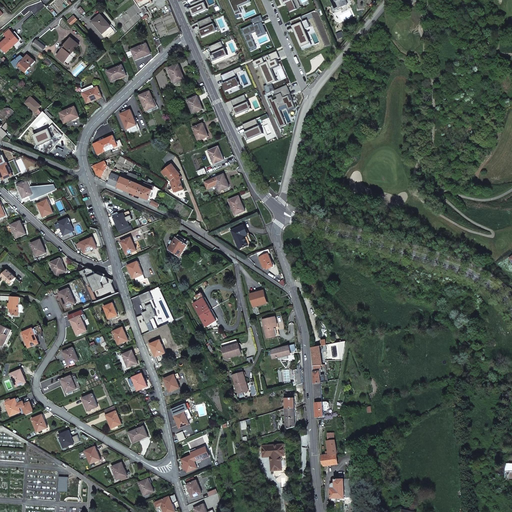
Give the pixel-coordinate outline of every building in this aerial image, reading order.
[(151,0),(135,0),(137,3),(141,9),(152,2),(151,0)] [(204,0),(200,0),(191,4),(193,8),(192,8),(193,10),(191,11),(193,16),(206,11),(203,4),(205,3),(204,0)] [(229,0),(237,19),(240,18),(239,15),(242,13),(239,6),(250,2),(248,0),(229,0)] [(283,0),(285,5),(287,5),(290,12),(297,9),(292,0),(283,0)] [(337,9),(348,4),(345,0),(343,0),(335,4),(337,9)] [(71,24),(77,18),(73,13),(67,19),(71,24)] [(100,13),(92,20),(103,33),(107,31),(108,32),(113,27),(100,13)] [(264,21),(261,15),(252,20),(254,24),(241,30),(251,52),(254,51),(253,49),(257,47),(251,34),(256,32),(258,36),(263,33),(259,24),(264,21)] [(301,16),(290,21),(301,46),(308,42),(303,30),(305,29),(311,27),(307,20),(303,21),(301,16)] [(214,24),(211,17),(199,22),(202,29),(201,29),(202,31),(200,32),(202,37),(215,32),(212,25),(214,24)] [(9,29),(4,34),(8,38),(0,45),(7,53),(22,38),(15,31),(13,33),(9,29)] [(301,46),(303,50),(313,46),(305,29),(303,30),(308,42),(301,46)] [(78,44),(69,37),(61,46),(63,48),(59,52),(66,58),(78,44)] [(46,48),(37,40),(34,44),(43,52),(46,48)] [(221,41),(209,47),(213,54),(212,54),(213,56),(211,57),(213,62),(225,57),(222,50),(225,49),(221,41)] [(132,50),(136,60),(144,57),(151,54),(147,44),(132,50)] [(263,58),(253,62),(255,67),(259,65),(267,85),(271,84),(276,81),(271,69),(279,65),(276,59),(280,58),(277,51),(265,56),(268,62),(265,63),(263,58)] [(20,55),(13,63),(16,67),(18,65),(27,73),(36,63),(28,55),(25,59),(20,55)] [(168,69),(175,84),(185,79),(182,71),(181,72),(178,64),(168,69)] [(107,72),(112,82),(119,79),(119,78),(127,75),(123,65),(107,72)] [(234,70),(221,76),(224,83),(225,85),(224,86),(226,91),(238,86),(236,83),(239,82),(234,70)] [(272,97),(268,99),(281,129),(283,128),(282,126),(286,124),(279,108),(286,104),(288,108),(289,110),(295,107),(294,103),(292,100),(291,100),(289,95),(291,95),(287,85),(274,91),(277,99),(274,100),(272,97)] [(85,97),(87,103),(95,100),(102,97),(98,87),(90,90),(89,88),(82,90),(83,93),(81,94),(83,97),(85,97)] [(140,96),(146,111),(156,107),(153,100),(153,99),(150,92),(140,96)] [(245,95),(232,100),(235,108),(234,108),(235,110),(234,110),(236,116),(249,110),(246,103),(248,102),(245,95)] [(42,106),(32,96),(26,102),(36,112),(42,106)] [(188,101),(193,114),(203,110),(199,101),(197,97),(188,101)] [(5,114),(10,119),(16,112),(11,107),(5,114)] [(60,113),(65,123),(72,120),(80,117),(76,107),(60,113)] [(134,118),(131,110),(121,114),(127,129),(128,129),(130,133),(139,130),(137,125),(136,125),(134,118)] [(246,134),(248,140),(264,134),(260,126),(259,126),(256,119),(244,124),(247,132),(246,132),(245,132),(246,134)] [(193,128),(198,141),(209,136),(205,128),(203,123),(193,128)] [(3,129),(0,132),(0,133),(5,139),(9,135),(3,129)] [(34,135),(38,145),(46,142),(53,139),(49,129),(34,135)] [(98,154),(103,152),(118,146),(118,148),(123,146),(120,140),(116,142),(114,136),(107,139),(93,144),(98,154)] [(218,147),(209,151),(214,164),(224,160),(220,151),(218,147)] [(106,160),(93,165),(98,176),(104,176),(109,165),(106,160)] [(0,173),(3,180),(13,176),(9,167),(7,163),(0,165),(0,173)] [(184,190),(181,180),(181,179),(181,178),(181,177),(180,177),(179,176),(180,175),(172,165),(162,172),(165,176),(167,175),(172,181),(173,183),(171,183),(173,188),(175,188),(176,192),(184,190)] [(108,184),(118,188),(122,178),(114,174),(112,174),(108,184)] [(218,188),(220,191),(230,187),(226,178),(226,179),(224,174),(205,182),(208,189),(214,186),(217,185),(218,188)] [(122,178),(118,188),(131,193),(135,183),(122,178)] [(23,198),(33,194),(30,185),(29,185),(27,181),(18,185),(23,198)] [(137,184),(135,183),(131,193),(139,196),(143,187),(137,184)] [(143,187),(139,196),(149,201),(153,191),(153,190),(154,187),(152,185),(145,183),(143,187)] [(229,200),(235,215),(245,211),(242,203),(239,196),(229,200)] [(43,217),(53,213),(50,204),(49,204),(48,200),(38,204),(43,217)] [(112,215),(119,231),(119,230),(121,234),(132,229),(131,225),(129,226),(126,217),(125,218),(123,213),(119,215),(118,212),(112,215)] [(64,236),(74,231),(71,222),(70,223),(68,218),(59,223),(64,236)] [(22,225),(20,221),(10,225),(16,238),(26,234),(22,225)] [(232,231),(239,249),(248,245),(245,236),(248,234),(244,226),(232,231)] [(188,245),(190,241),(179,234),(176,239),(174,238),(169,247),(171,248),(170,249),(181,256),(183,257),(189,247),(188,245)] [(93,249),(97,247),(93,237),(80,243),(84,253),(93,249)] [(126,255),(137,250),(133,241),(133,242),(131,237),(121,241),(126,255)] [(42,244),(40,240),(30,244),(36,257),(46,252),(43,244),(42,244)] [(258,255),(260,258),(269,254),(271,253),(269,250),(265,251),(266,252),(258,255)] [(264,261),(267,269),(274,266),(269,254),(260,258),(261,262),(264,261)] [(62,263),(60,259),(50,263),(56,276),(66,271),(62,263)] [(135,278),(143,275),(140,266),(138,262),(128,266),(133,279),(135,278)] [(94,270),(90,269),(85,270),(90,283),(86,285),(93,302),(116,293),(112,283),(114,280),(108,277),(108,275),(101,271),(100,274),(96,275),(94,270)] [(1,277),(6,282),(13,283),(17,279),(7,270),(1,277)] [(76,303),(70,288),(60,292),(63,299),(63,300),(66,308),(76,303)] [(151,291),(140,295),(146,311),(142,313),(143,314),(136,316),(143,334),(150,331),(147,323),(152,322),(151,319),(155,317),(155,316),(158,315),(153,304),(156,303),(151,291)] [(254,307),(267,303),(265,295),(264,291),(250,294),(254,307)] [(18,317),(19,298),(9,298),(9,313),(10,313),(11,316),(18,317)] [(216,321),(217,321),(204,298),(194,304),(207,327),(212,324),(214,326),(218,324),(216,321)] [(111,318),(118,315),(114,303),(104,307),(107,314),(110,313),(111,318)] [(87,330),(81,315),(71,320),(74,327),(77,335),(87,330)] [(263,320),(267,338),(276,336),(274,327),(278,326),(276,317),(263,320)] [(0,345),(4,345),(11,330),(0,324),(0,345)] [(124,332),(123,328),(113,331),(118,344),(128,340),(125,331),(124,332)] [(35,335),(32,329),(22,333),(28,348),(39,343),(35,334),(35,335)] [(155,357),(166,353),(162,344),(160,340),(150,344),(155,357)] [(229,346),(222,348),(225,358),(242,353),(239,345),(230,348),(229,346)] [(290,346),(279,348),(275,349),(271,350),(272,358),(278,356),(279,359),(281,359),(281,360),(288,359),(287,354),(291,353),(290,346)] [(321,365),(323,365),(321,346),(311,347),(312,356),(313,365),(321,365)] [(79,361),(73,348),(64,351),(65,356),(69,365),(79,361)] [(134,355),(132,350),(122,355),(128,368),(138,363),(134,355)] [(314,384),(321,383),(321,377),(320,370),(322,370),(321,365),(313,365),(313,369),(314,384)] [(296,385),(302,383),(301,371),(301,369),(294,370),(296,385)] [(23,374),(21,370),(11,374),(16,387),(27,382),(23,374)] [(233,376),(239,395),(248,392),(245,383),(247,382),(244,373),(233,376)] [(143,378),(142,374),(132,378),(137,391),(148,386),(144,378),(143,378)] [(77,389),(72,375),(61,380),(63,384),(67,393),(77,389)] [(170,392),(180,388),(176,379),(174,375),(164,379),(170,392)] [(315,402),(323,402),(321,383),(314,384),(315,402)] [(98,407),(93,394),(83,398),(85,402),(84,402),(88,411),(98,407)] [(286,408),(296,408),(295,398),(285,398),(286,408)] [(17,403),(15,399),(6,403),(11,416),(21,412),(18,403),(17,403)] [(316,418),(325,417),(325,410),(327,410),(327,409),(329,409),(330,407),(330,403),(327,402),(323,402),(315,402),(315,410),(316,418)] [(108,419),(112,428),(122,424),(115,406),(104,410),(106,415),(107,415),(109,419),(108,419)] [(296,427),(296,408),(286,408),(287,429),(296,427)] [(180,429),(190,424),(187,418),(184,411),(174,415),(180,429)] [(44,419),(42,415),(32,419),(38,432),(48,428),(44,419)] [(149,436),(145,426),(130,432),(134,443),(142,440),(142,439),(149,436)] [(70,435),(69,431),(59,435),(64,448),(75,444),(71,435),(70,435)] [(179,441),(186,439),(183,432),(177,434),(179,441)] [(329,455),(338,454),(337,446),(336,446),(335,440),(327,441),(329,455)] [(271,456),(272,470),(282,470),(281,455),(285,455),(284,444),(262,446),(263,457),(271,456)] [(98,451),(96,447),(86,451),(91,464),(102,460),(98,451)] [(198,453),(182,459),(188,472),(198,468),(195,461),(201,459),(209,456),(205,447),(197,451),(198,453)] [(329,455),(321,455),(321,466),(339,464),(338,454),(329,455)] [(124,467),(122,463),(113,467),(118,480),(121,478),(122,480),(128,478),(127,476),(128,476),(124,467)] [(59,491),(68,491),(69,478),(60,477),(59,491)] [(151,483),(149,479),(139,483),(144,496),(155,491),(151,483)] [(331,497),(346,498),(346,497),(354,497),(353,488),(350,488),(350,479),(345,479),(335,480),(336,484),(335,484),(335,483),(334,483),(333,484),(332,485),(332,488),(331,488),(331,497)] [(192,498),(203,493),(199,485),(197,480),(195,481),(188,484),(187,485),(192,498)] [(173,504),(170,497),(160,501),(164,511),(174,511),(176,511),(173,504)]
